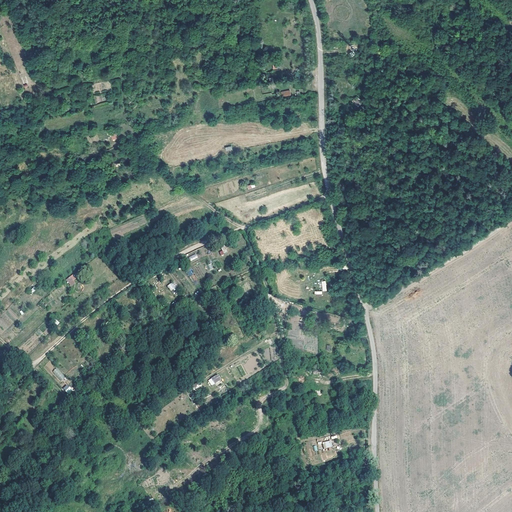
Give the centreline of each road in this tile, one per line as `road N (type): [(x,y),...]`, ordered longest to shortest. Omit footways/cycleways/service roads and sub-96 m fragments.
road 1 (unclassified): [(311,0),(322,157),(375,372),(378,511)]
road 2 (track): [(330,194),(147,274),(32,368),(113,444)]
road 3 (track): [(366,317),(511,219)]
